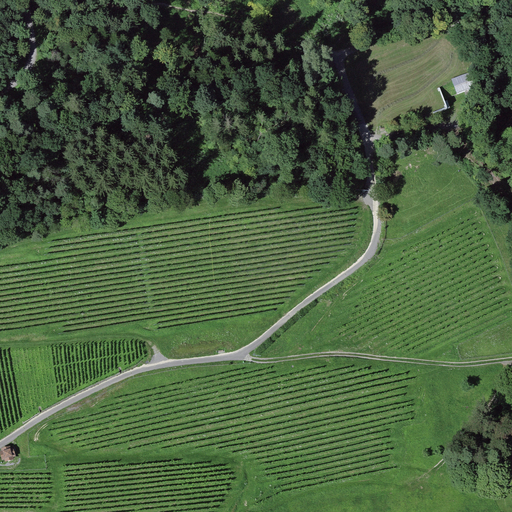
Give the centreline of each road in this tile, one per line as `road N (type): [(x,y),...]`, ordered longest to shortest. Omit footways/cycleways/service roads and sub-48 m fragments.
road 1 (unclassified): [(0,444),(125,373),(239,356),(365,258),(376,239),(369,145),(338,66)]
road 2 (track): [(0,247),(206,199),(374,195)]
road 3 (track): [(239,356),(359,354),(454,365),(511,359)]
road 4 (track): [(505,0),(353,50),(338,66)]
road 5 (track): [(0,339),(122,334),(152,345),(159,362)]
road 6 (track): [(511,367),(497,401),(435,468)]
